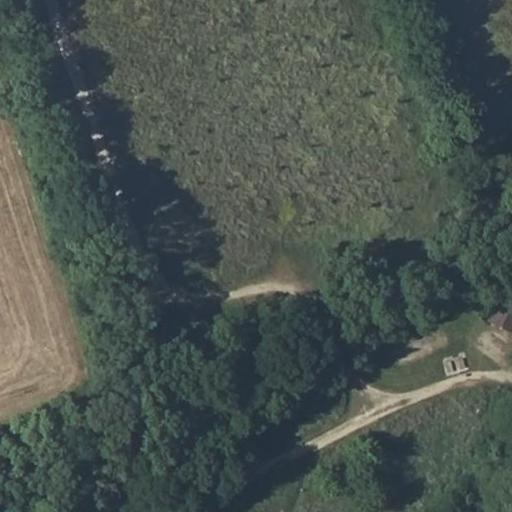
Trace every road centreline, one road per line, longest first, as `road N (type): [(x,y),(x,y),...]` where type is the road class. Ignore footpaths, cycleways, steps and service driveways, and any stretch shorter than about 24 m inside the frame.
road 1 (track): [(383,415),(324,307),(280,295),(201,317),(174,311),(153,272),(59,0)]
road 2 (track): [(165,511),(383,415)]
road 3 (track): [(511,380),(464,381),(383,415)]
